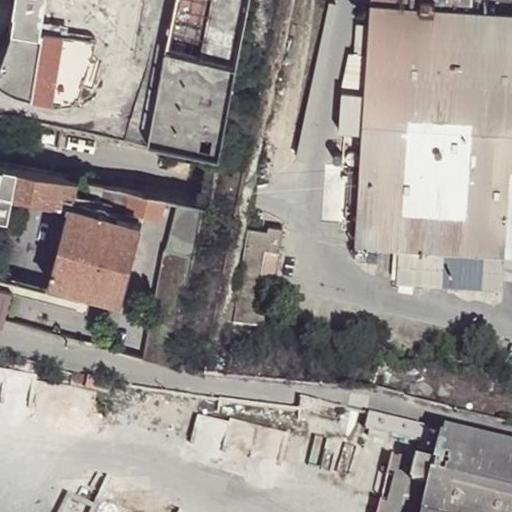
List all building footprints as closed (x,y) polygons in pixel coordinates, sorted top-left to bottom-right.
[(14,0),(9,32),(5,43),(0,49),(0,83),(2,85),(58,104),(71,102),(80,99),(95,34),(64,31),(64,26),(59,25),(60,21),(41,18),(43,0),(14,0)] [(173,0),(164,49),(240,64),(252,0),(173,0)] [(511,12),(469,10),(470,0),(371,0),(367,65),(354,64),(352,90),(365,91),(364,97),(356,244),(399,247),(505,253),(511,253),(511,12)] [(144,142),(221,156),(240,64),(164,49),(158,79),(157,79),(144,142)] [(361,138),(364,97),(339,95),(336,136),(361,138)] [(0,164),(0,217),(8,219),(14,195),(18,168),(0,164)] [(18,168),(14,195),(69,204),(70,203),(72,203),(76,178),(18,168)] [(131,189),(128,209),(163,216),(163,215),(167,196),(131,189)] [(199,202),(180,198),(170,247),(168,247),(143,360),(152,362),(172,368),(195,253),(204,206),(204,203),(199,202)] [(70,203),(69,204),(49,282),(123,302),(143,223),(72,203),(70,203)] [(258,238),(260,231),(247,228),(232,319),(261,324),(268,280),(260,279),(265,249),(278,252),(282,229),(268,226),(267,231),(266,239),(258,238)] [(267,231),(260,231),(258,238),(266,239),(267,231)] [(505,253),(399,247),(397,282),(503,288),(505,253)] [(0,282),(8,285),(11,277),(0,274),(0,282)] [(0,315),(8,285),(0,282),(0,315)] [(13,286),(8,285),(0,315),(0,319),(4,321),(13,286)] [(105,393),(107,382),(79,378),(73,375),(71,386),(105,393)] [(213,398),(208,453),(296,460),(300,405),(213,398)] [(425,429),(370,416),(367,430),(421,444),(425,429)] [(425,429),(421,444),(417,463),(437,468),(445,435),(425,429)] [(437,468),(417,463),(411,485),(432,490),(425,511),(511,511),(511,451),(445,435),(437,468)] [(411,485),(417,463),(393,457),(378,511),(425,511),(432,490),(411,485)]
